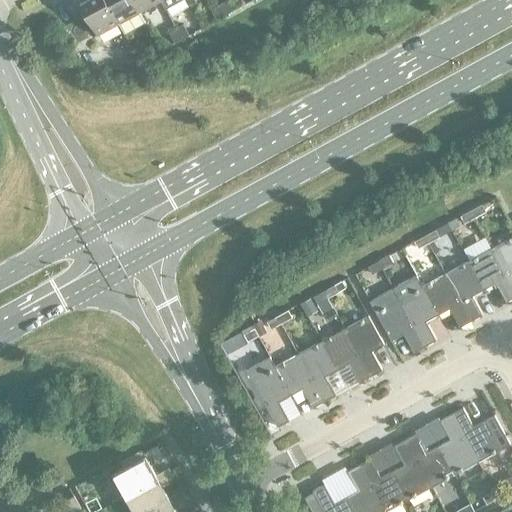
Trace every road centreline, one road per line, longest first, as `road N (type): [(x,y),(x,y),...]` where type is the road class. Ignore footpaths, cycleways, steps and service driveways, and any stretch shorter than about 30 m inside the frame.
road 1 (secondary): [(502,0),(117,214)]
road 2 (secondary): [(140,259),(511,55)]
road 3 (residential): [(243,479),(497,338)]
road 4 (unclassified): [(17,71),(89,230)]
road 5 (unclassified): [(117,214),(17,71)]
road 6 (unclassified): [(113,272),(195,396)]
road 7 (unclassified): [(195,396),(174,321),(140,259)]
road 8 (secondary): [(0,336),(113,272)]
